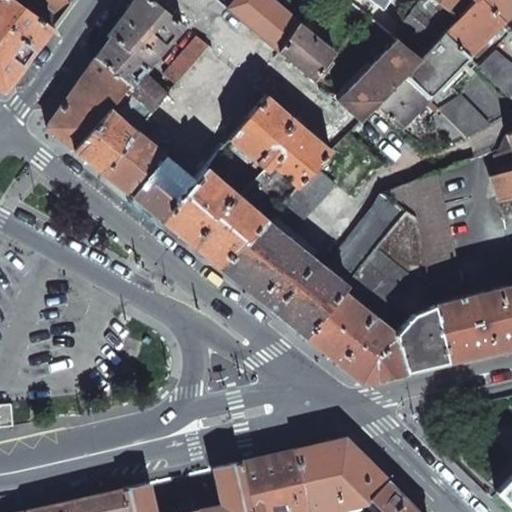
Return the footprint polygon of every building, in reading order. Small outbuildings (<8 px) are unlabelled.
[(0,0),(0,90),(3,90),(28,55),(49,26),(12,0),(0,0)] [(12,0),(49,26),(69,0),(12,0)] [(140,72),(183,24),(153,0),(131,0),(118,18),(105,35),(108,37),(105,42),(94,57),(127,86),(140,71),(140,72)] [(268,0),(234,0),(227,9),(238,18),(269,44),(278,52),(298,24),(268,0)] [(434,0),(373,0),(381,6),(401,21),(391,35),(395,39),(418,58),(442,33),(457,18),(437,3),(434,0)] [(473,0),(457,18),(442,33),(467,57),(501,20),(479,0),(473,0)] [(511,0),(479,0),(501,20),(511,8),(511,0)] [(298,24),(278,52),(297,68),(314,81),(333,55),(312,37),(322,25),(306,12),(298,24)] [(418,58),(403,74),(427,98),(467,57),(442,33),(418,58)] [(196,36),(171,65),(183,74),(207,45),(196,36)] [(395,39),(336,100),(348,111),(359,120),(374,104),(403,74),(418,58),(395,39)] [(166,93),(100,171),(118,186),(130,195),(237,70),(223,59),(207,45),(183,74),(174,84),(166,93)] [(511,66),(493,50),(478,67),(511,99),(511,66)] [(79,79),(45,127),(62,141),(72,149),(127,86),(94,57),(79,79)] [(171,65),(163,74),(174,84),(183,74),(171,65)] [(237,70),(130,195),(149,210),(161,219),(205,166),(196,158),(213,138),(213,137),(228,120),(239,127),(265,94),(237,70)] [(100,171),(166,93),(155,84),(146,76),(140,72),(140,71),(127,86),(72,149),(90,163),(100,171)] [(149,72),(146,76),(155,84),(159,80),(149,72)] [(403,74),(374,104),(399,128),(427,98),(403,74)] [(295,120),(265,94),(239,127),(228,139),(263,169),(271,161),(297,184),(314,166),(330,149),(295,120)] [(458,94),(437,108),(467,137),(488,125),(458,94)] [(346,132),(373,157),(399,128),(374,104),(359,120),(354,125),(346,132)] [(491,175),(499,201),(511,196),(511,151),(506,133),(496,154),(501,172),(491,175)] [(205,166),(161,219),(191,244),(217,266),(297,184),(271,161),(263,169),(239,194),(205,166)] [(297,184),(217,266),(241,284),(264,302),(285,319),(305,335),(404,212),(378,194),(371,209),(326,268),(305,251),(287,235),(333,185),(314,166),(297,184)] [(511,283),(464,296),(434,173),(378,194),(404,212),(414,218),(431,304),(445,362),(472,355),(511,345),(511,283)] [(404,212),(305,335),(334,359),(361,381),(386,375),(429,365),(445,362),(431,304),(414,218),(404,212)] [(301,447),(294,449),(308,511),(319,511),(334,509),(357,506),(365,497),(384,479),(378,473),(351,446),(343,438),(301,447)] [(288,450),(235,462),(246,511),(308,511),(294,449),(288,450)] [(145,483),(121,488),(126,511),(246,511),(235,462),(212,467),(219,504),(186,511),(185,511),(152,511),(146,482),(145,483)] [(511,472),(494,491),(511,508),(511,472)] [(416,511),(401,496),(384,479),(365,497),(378,511),(377,511),(416,511)] [(24,511),(126,511),(121,488),(120,489),(69,500),(24,510),(24,511)]
